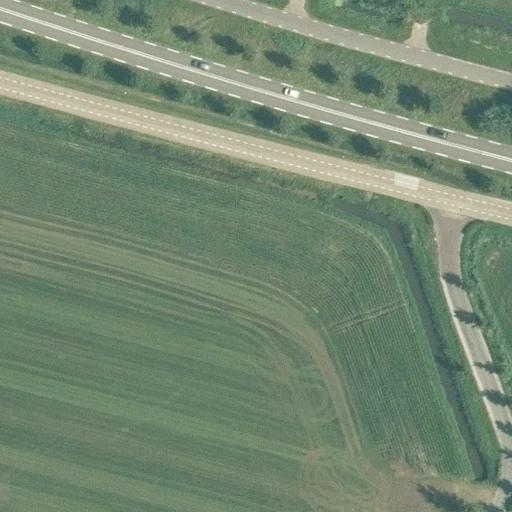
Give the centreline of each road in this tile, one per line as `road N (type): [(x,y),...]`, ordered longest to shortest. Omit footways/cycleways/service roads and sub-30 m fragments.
road 1 (secondary): [(511,161),(0,8)]
road 2 (unclassified): [(457,198),(0,83)]
road 3 (unclassified): [(494,511),(510,457),(448,262),(457,198)]
road 4 (unclassified): [(511,80),(221,0)]
